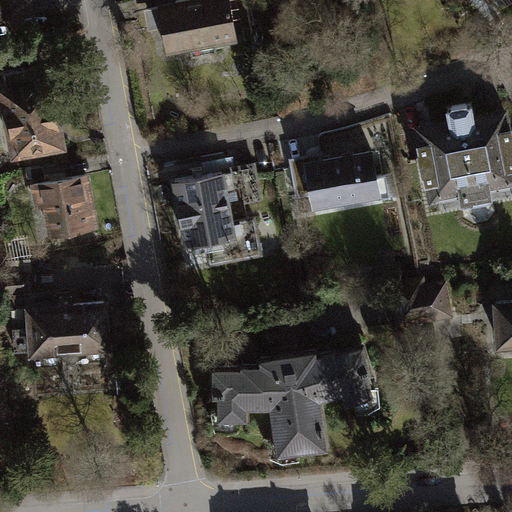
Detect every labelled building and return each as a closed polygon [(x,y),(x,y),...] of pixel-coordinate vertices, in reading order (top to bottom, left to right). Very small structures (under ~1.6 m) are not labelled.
[(234,0),(215,0),(163,10),(172,59),(243,46),(234,0)] [(45,67),(6,74),(9,91),(6,91),(17,152),(62,144),(50,81),(48,82),(45,67)] [(450,120),(418,126),(432,198),(465,192),(471,196),(482,194),(485,188),(511,183),(511,142),(506,110),(474,116),(472,103),(448,108),(450,120)] [(312,193),(314,203),(381,191),(373,151),(324,160),(323,157),(306,160),(307,163),(292,166),(298,195),(312,193)] [(256,164),(174,179),(186,243),(206,239),(211,262),(262,253),(255,216),(232,220),(226,187),(244,184),(247,201),(262,198),(256,164)] [(289,194),(285,173),(277,174),(281,195),(289,194)] [(87,174),(34,184),(38,206),(47,204),(53,233),(97,224),(87,174)] [(0,292),(32,289),(30,273),(0,275),(0,292)] [(404,328),(433,323),(427,290),(426,282),(397,287),(404,328)] [(457,319),(452,286),(427,290),(433,323),(457,319)] [(106,301),(30,307),(34,352),(110,346),(106,301)] [(511,307),(502,308),(505,355),(511,354),(511,307)] [(244,370),(214,371),(216,398),(221,397),(222,421),(248,420),(248,412),(272,409),(277,456),(330,449),(324,403),(346,397),(348,407),(380,400),(374,373),(379,372),(373,348),(338,357),(337,351),(317,355),(317,350),(260,357),(261,362),(243,365),(244,370)]
